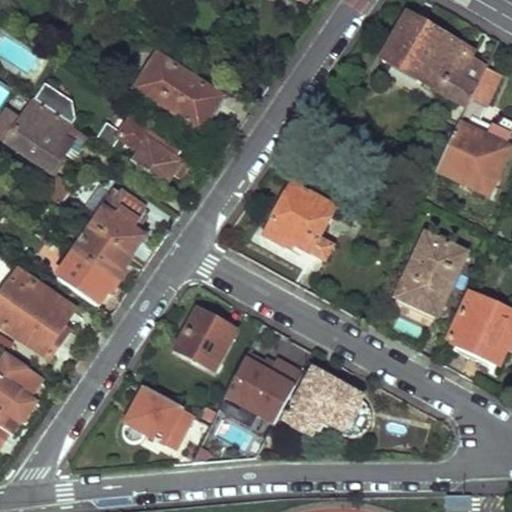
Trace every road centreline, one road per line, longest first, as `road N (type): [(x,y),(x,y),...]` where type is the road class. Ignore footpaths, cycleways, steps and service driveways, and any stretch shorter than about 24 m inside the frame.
road 1 (residential): [(511,469),(268,473),(32,495)]
road 2 (residential): [(511,455),(479,419),(183,250)]
road 3 (residential): [(183,250),(357,0)]
road 4 (residential): [(32,495),(35,472),(183,250)]
